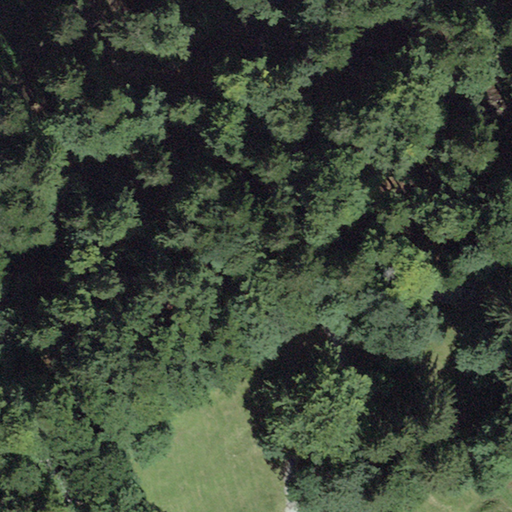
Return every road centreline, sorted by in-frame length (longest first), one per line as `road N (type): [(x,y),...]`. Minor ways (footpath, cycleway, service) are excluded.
road 1 (track): [(476,294),(408,294),(369,306),(344,326),(339,394),(293,453),(291,511)]
road 2 (track): [(476,294),(470,376),(453,408),(511,497)]
